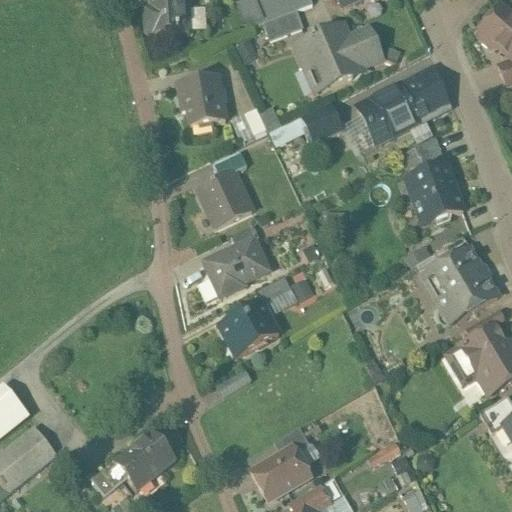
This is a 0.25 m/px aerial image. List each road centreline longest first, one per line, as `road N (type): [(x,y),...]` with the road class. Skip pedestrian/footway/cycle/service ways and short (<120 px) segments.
road 1 (residential): [(118,0),(191,417),(231,511)]
road 2 (unknown): [(164,263),(0,403)]
road 3 (residential): [(501,203),(444,28)]
